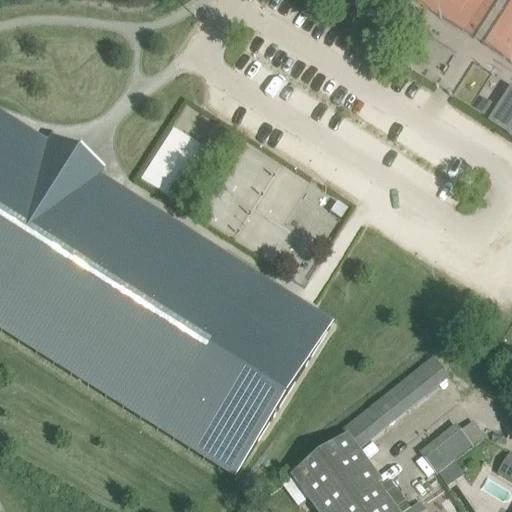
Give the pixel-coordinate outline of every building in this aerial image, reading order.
[(511,106),(503,101),(489,123),(508,134),(507,136),(511,139),(511,106)] [(0,331),(234,480),(236,477),(329,329),(304,314),(268,291),(262,287),(253,281),(256,276),(125,194),(99,177),(104,170),(51,137),(47,144),(0,114),(0,331)] [(141,180),(183,206),(216,153),(173,127),(141,180)] [(340,220),(346,210),(336,203),(330,213),(340,220)] [(347,438),(293,479),(317,511),(396,511),(380,489),(383,487),(347,438)] [(511,456),(510,455),(501,468),(511,474),(507,481),(511,484),(511,456)] [(426,511),(446,511),(452,508),(445,498),(426,511)]
